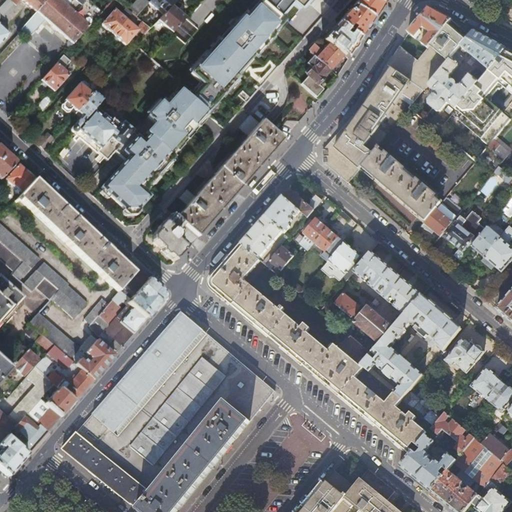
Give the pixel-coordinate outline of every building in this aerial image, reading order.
[(5,0),(0,6),(0,15),(4,19),(17,5),(16,4),(20,0),(23,0),(36,11),(45,0),(5,0)] [(45,0),(36,11),(20,30),(20,31),(19,32),(20,33),(21,31),(28,37),(44,19),(68,41),(67,42),(67,46),(69,48),(72,46),(97,17),(101,13),(86,0),(45,0)] [(118,0),(117,0),(112,0),(107,6),(110,9),(118,0)] [(137,16),(149,2),(146,0),(136,0),(128,9),(129,10),(132,12),(137,16)] [(150,0),(149,2),(157,9),(159,7),(165,12),(171,5),(172,6),(177,0),(176,0),(150,0)] [(189,91),(186,95),(207,113),(238,78),(235,76),(253,55),(255,57),(273,36),(272,35),(283,21),(280,18),(292,3),(300,10),(308,0),(262,0),(261,2),(259,0),(246,15),(243,13),(190,74),(199,82),(191,92),(189,91)] [(357,0),(338,23),(348,32),(360,39),(378,11),(384,0),(357,0)] [(171,5),(165,12),(158,20),(172,33),(185,18),(172,6),(171,5)] [(452,20),(452,19),(430,7),(409,32),(415,37),(420,31),(420,28),(423,27),(430,33),(430,36),(427,36),(422,43),(429,48),(452,20)] [(132,12),(129,10),(123,17),(114,9),(101,24),(113,34),(126,19),(132,12)] [(103,10),(101,13),(97,17),(101,20),(106,13),(103,10)] [(126,19),(113,34),(125,45),(138,29),(126,19)] [(329,167),(348,183),(361,166),(362,167),(379,146),(378,145),(388,134),(379,128),(403,94),(414,103),(416,101),(428,86),(451,58),(461,46),(470,35),(452,20),(429,48),(418,60),(400,45),(395,54),(377,83),(363,105),(361,107),(335,137),(323,150),(324,163),(329,167)] [(348,32),(338,23),(324,39),(329,44),(347,59),(355,46),(360,39),(348,32)] [(0,44),(9,34),(0,25),(0,44)] [(489,70),(507,48),(474,31),(471,34),(470,35),(461,46),(489,70)] [(315,47),(309,53),(312,56),(329,71),(336,77),(344,64),(347,59),(329,44),(321,53),(315,47)] [(511,51),(507,48),(489,70),(479,82),(456,109),(452,114),(489,146),(494,140),(511,120),(486,99),(499,84),(511,94),(511,51)] [(81,63),(67,51),(63,55),(76,66),(78,68),(81,63)] [(54,92),(76,66),(63,55),(41,80),(54,92)] [(329,71),(312,56),(306,64),(312,69),(306,75),(317,84),(329,71)] [(456,109),(479,82),(471,75),(462,85),(457,86),(457,85),(457,84),(457,83),(456,82),(455,82),(455,81),(454,81),(453,81),(452,81),(451,81),(450,80),(450,76),(459,65),(451,58),(428,86),(436,92),(428,101),(429,104),(427,105),(420,100),(418,103),(416,101),(414,103),(409,108),(429,125),(430,123),(439,113),(436,111),(440,111),(448,102),(456,109)] [(77,111),(94,92),(89,87),(89,85),(84,81),(82,81),(80,83),(79,83),(64,100),(65,101),(63,103),(63,107),(67,110),(70,110),(72,107),(77,111)] [(186,95),(180,90),(167,105),(162,101),(147,117),(155,124),(157,126),(153,131),(148,131),(146,134),(148,136),(151,138),(147,142),(146,143),(143,140),(139,145),(137,143),(125,157),(129,160),(122,167),(120,166),(100,188),(126,212),(130,212),(135,212),(140,207),(146,199),(148,197),(145,195),(142,192),(163,169),(173,158),(170,155),(184,139),(196,125),(207,113),(186,95)] [(103,99),(94,92),(77,111),(82,116),(73,126),(72,127),(72,128),(71,128),(71,129),(71,130),(71,131),(73,133),(74,133),(75,133),(76,132),(76,131),(77,131),(77,130),(77,129),(77,128),(93,110),(99,103),(103,99)] [(37,105),(42,111),(52,100),(47,95),(37,105)] [(132,130),(123,122),(120,125),(113,118),(111,120),(103,114),(101,117),(93,110),(77,128),(77,129),(100,148),(109,157),(114,152),(132,130)] [(281,143),(287,136),(277,127),(266,118),(240,147),(208,184),(176,219),(183,225),(186,228),(188,230),(195,236),(198,238),(240,190),(281,143)] [(139,145),(143,140),(132,130),(114,152),(116,154),(125,161),(120,166),(122,167),(129,160),(125,157),(137,143),(139,145)] [(47,132),(37,143),(44,150),(54,139),(47,132)] [(500,145),(494,140),(489,146),(487,148),(493,153),(500,145)] [(426,221),(441,203),(435,197),(437,195),(379,146),(362,167),(426,221)] [(66,147),(59,155),(63,158),(69,151),(66,147)] [(493,153),(487,148),(484,152),(492,158),(495,154),(493,153)] [(503,161),(510,153),(505,149),(502,152),(500,151),(496,155),(503,161)] [(0,150),(0,179),(14,164),(0,150)] [(34,179),(19,165),(5,180),(21,194),(34,179)] [(504,169),(499,165),(494,172),(508,184),(509,184),(511,179),(511,176),(510,175),(504,169)] [(134,274),(34,179),(21,194),(14,201),(16,203),(19,200),(118,292),(124,285),(134,274)] [(307,218),(322,200),(315,195),(310,200),(310,204),(309,206),(289,189),(282,196),(300,212),(307,218)] [(300,212),(282,196),(276,203),(265,216),(282,232),(284,233),(285,233),(290,227),(288,225),(292,220),(290,218),(291,217),(293,215),(295,217),(300,212)] [(440,237),(462,210),(447,197),(441,203),(426,221),(421,227),(424,230),(429,232),(431,230),(440,237)] [(511,214),(511,197),(502,209),(510,216),(511,214)] [(176,216),(186,206),(180,200),(170,211),(176,216)] [(460,260),(471,246),(485,230),(477,223),(481,219),(473,212),(466,221),(461,217),(444,237),(459,249),(454,255),(459,260),(460,260)] [(176,219),(171,215),(164,222),(156,231),(152,235),(153,243),(160,250),(160,251),(166,256),(167,256),(173,262),(185,248),(175,239),(176,237),(176,235),(177,233),(176,232),(183,225),(176,219)] [(253,229),(241,244),(259,259),(282,232),(265,216),(253,229)] [(303,233),(314,243),(327,228),(316,218),(303,233)] [(39,259),(0,224),(0,242),(21,261),(13,271),(11,274),(19,281),(29,268),(30,269),(39,259)] [(471,246),(484,257),(500,238),(494,232),(496,230),(489,224),(485,230),(471,246)] [(500,238),(484,257),(502,272),(511,260),(511,243),(510,242),(511,238),(511,229),(509,227),(500,238)] [(191,242),(195,236),(188,230),(186,228),(183,232),(184,234),(183,235),(191,242)] [(327,228),(314,243),(331,258),(344,242),(327,228)] [(187,250),(198,238),(195,236),(191,242),(185,248),(187,250)] [(0,259),(13,271),(21,261),(0,242),(0,259)] [(344,242),(331,258),(328,260),(325,264),(333,271),(337,271),(343,276),(344,275),(348,278),(354,272),(364,261),(360,257),(360,256),(344,242)] [(243,293),(250,285),(244,280),(260,260),(259,259),(241,244),(229,257),(216,272),(214,274),(212,277),(211,279),(210,280),(210,282),(210,283),(210,285),(210,286),(211,287),(211,288),(212,289),(225,300),(232,306),(243,293)] [(267,266),(271,269),(274,265),(281,271),(294,256),(282,246),(275,255),(267,263),(266,265),(267,266)] [(267,263),(275,255),(271,252),(264,261),(267,263)] [(371,252),(364,261),(354,272),(365,281),(368,278),(370,279),(372,281),(369,285),(390,303),(394,299),(395,301),(397,303),(394,307),(404,315),(422,295),(391,268),(371,252)] [(42,262),(23,284),(32,292),(35,288),(44,278),(58,290),(50,299),(73,318),(86,303),(68,287),(69,286),(42,262)] [(162,293),(138,270),(134,274),(124,285),(129,290),(127,292),(132,297),(135,294),(142,300),(139,303),(132,297),(130,300),(125,296),(124,297),(118,292),(111,300),(117,306),(120,302),(125,306),(127,304),(145,320),(157,305),(163,299),(162,293)] [(0,379),(12,367),(11,365),(12,364),(10,363),(8,365),(0,358),(0,322),(23,297),(0,276),(0,379)] [(44,278),(35,288),(49,300),(50,299),(58,290),(44,278)] [(279,309),(250,285),(243,293),(232,306),(238,311),(286,351),(296,359),(312,372),(333,390),(367,419),(409,454),(412,450),(417,445),(426,435),(427,433),(413,421),(416,417),(410,412),(407,416),(396,407),(402,399),(394,393),(394,392),(385,403),(354,378),(363,368),(356,362),(347,354),(339,348),(335,344),(334,343),(328,350),(306,332),(309,327),(307,326),(304,323),(300,327),(282,311),(284,309),(281,307),(279,309)] [(511,291),(497,310),(511,322),(511,291)] [(343,292),(334,303),(351,316),(360,305),(343,292)] [(135,294),(132,297),(139,303),(142,300),(135,294)] [(422,295),(404,315),(393,329),(380,344),(373,352),(378,357),(376,360),(370,355),(361,365),(364,368),(393,392),(396,388),(372,368),(375,365),(384,372),(383,373),(391,379),(392,378),(400,386),(394,393),(402,399),(403,400),(410,391),(423,375),(391,347),(397,340),(398,341),(399,340),(400,340),(407,332),(405,331),(410,325),(414,325),(416,327),(414,330),(418,332),(425,338),(424,340),(433,348),(435,345),(443,351),(461,329),(422,295)] [(97,316),(108,304),(102,299),(84,319),(90,325),(97,316)] [(132,335),(145,320),(127,304),(125,306),(120,302),(117,306),(111,300),(108,304),(97,316),(108,326),(98,338),(116,353),(132,335)] [(356,320),(353,323),(355,324),(356,323),(380,344),(393,329),(367,306),(355,320),(356,320)] [(70,360),(79,349),(38,312),(28,324),(41,335),(53,345),(70,360)] [(91,444),(195,323),(188,316),(175,318),(172,322),(168,326),(163,332),(158,337),(150,347),(145,353),(140,359),(134,365),(128,372),(111,393),(99,407),(86,421),(79,429),(77,432),(91,444)] [(89,326),(98,338),(108,326),(97,316),(90,325),(89,326)] [(224,402),(249,422),(254,417),(275,391),(195,323),(91,444),(150,492),(224,402)] [(41,335),(36,341),(48,351),(53,345),(41,335)] [(350,335),(339,348),(347,354),(356,362),(356,361),(366,349),(350,335)] [(70,360),(72,362),(81,370),(93,380),(105,366),(114,356),(96,340),(96,341),(90,336),(79,349),(70,360)] [(462,340),(445,361),(452,366),(455,363),(467,373),(484,353),(482,351),(482,350),(482,349),(481,348),(480,347),(479,346),(478,346),(477,346),(476,346),(475,344),(472,348),(462,340)] [(48,351),(46,353),(65,370),(72,362),(70,360),(53,345),(48,351)] [(27,350),(12,367),(23,376),(38,359),(27,350)] [(34,367),(26,377),(35,385),(43,375),(34,367)] [(487,399),(502,381),(498,378),(498,377),(487,367),(471,386),(487,399)] [(83,391),(93,380),(81,370),(72,380),(70,379),(68,381),(65,379),(64,381),(53,371),(47,378),(53,383),(74,402),(83,391)] [(0,442),(6,436),(24,415),(26,413),(39,399),(47,389),(53,383),(47,378),(43,375),(35,385),(5,417),(0,412),(0,442)] [(505,383),(502,381),(487,399),(502,412),(511,399),(511,388),(506,383),(505,383)] [(60,418),(74,402),(53,383),(47,389),(52,394),(49,398),(47,396),(46,398),(47,400),(44,403),(55,413),(60,418)] [(410,391),(403,400),(433,425),(441,416),(431,408),(430,409),(428,409),(425,408),(422,405),(420,403),(420,401),(421,400),(410,391)] [(42,427),(55,413),(44,403),(39,399),(26,413),(39,425),(42,427)] [(176,511),(249,422),(224,402),(150,492),(136,510),(138,511),(176,511)] [(433,425),(431,428),(438,434),(442,429),(459,442),(454,448),(461,454),(474,438),(470,434),(466,438),(463,435),(466,431),(462,428),(453,419),(449,423),(446,420),(449,416),(444,412),(441,416),(433,425)] [(52,427),(60,418),(55,413),(42,427),(47,432),(52,427)] [(6,436),(27,455),(36,446),(47,432),(42,427),(39,425),(37,427),(24,415),(6,436)] [(82,467),(136,510),(150,492),(91,444),(77,432),(67,443),(69,455),(82,467)] [(511,452),(490,434),(481,444),(504,464),(506,467),(511,460),(511,452)] [(412,450),(409,454),(400,466),(416,479),(431,491),(448,470),(454,462),(456,460),(448,453),(440,463),(435,459),(433,462),(431,461),(433,458),(426,452),(434,442),(426,435),(417,445),(421,448),(416,453),(412,450)] [(0,451),(0,470),(7,477),(8,477),(19,465),(27,455),(6,436),(0,442),(0,447),(2,449),(4,449),(2,452),(1,451),(0,451)] [(448,470),(431,491),(446,504),(455,511),(464,511),(472,503),(478,495),(470,488),(469,487),(467,490),(463,490),(462,489),(465,484),(468,481),(473,484),(475,482),(478,482),(485,487),(504,464),(481,444),(474,438),(461,454),(456,460),(454,462),(461,467),(461,471),(456,477),(448,470)] [(417,445),(412,450),(416,453),(421,448),(417,445)] [(478,495),(472,503),(477,506),(476,508),(480,511),(503,511),(511,502),(498,491),(511,473),(511,471),(506,467),(504,464),(485,487),(485,488),(484,488),(478,495)] [(333,511),(347,511),(353,506),(360,511),(399,511),(392,506),(390,508),(385,504),(395,491),(368,469),(354,486),(333,511)] [(333,511),(354,486),(336,471),(326,483),(316,495),(304,509),(302,511),(333,511)]
